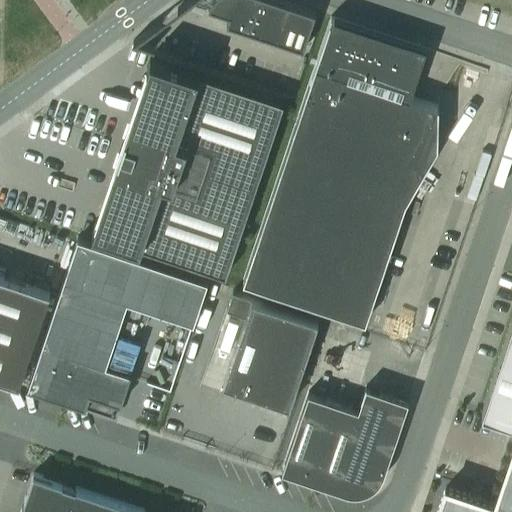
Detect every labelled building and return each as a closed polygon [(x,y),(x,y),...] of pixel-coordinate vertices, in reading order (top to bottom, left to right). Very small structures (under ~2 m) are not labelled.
[(282,0),(212,0),(210,2),(209,5),(208,6),(215,9),(213,13),(223,16),(224,12),(229,14),(226,22),(303,48),(315,11),(282,0)] [(334,17),(331,16),(240,278),(365,320),(405,200),(426,165),(408,156),(438,105),(410,95),(416,77),(423,57),(424,53),(333,22),(334,17)] [(96,219),(92,229),(225,273),(284,100),(150,56),(147,66),(167,73),(148,129),(136,125),(133,134),(127,132),(125,131),(119,150),(118,154),(119,155),(119,154),(126,156),(123,165),(134,169),(115,225),(96,219)] [(77,236),(28,386),(116,416),(131,372),(106,364),(127,300),(194,322),(208,280),(77,236)] [(0,376),(19,383),(19,382),(50,290),(0,273),(0,376)] [(226,307),(245,313),(222,381),(289,403),(318,318),(232,289),(226,307)] [(511,316),(482,408),(511,418),(511,316)] [(308,392),(282,470),(344,491),(350,492),(356,492),(362,492),(367,490),(372,487),(377,483),(381,478),(383,473),(404,413),(392,409),(396,395),(366,385),(358,408),(308,392)] [(511,511),(511,452),(495,503),(445,486),(436,511),(511,511)] [(152,511),(33,472),(19,511),(152,511)]
